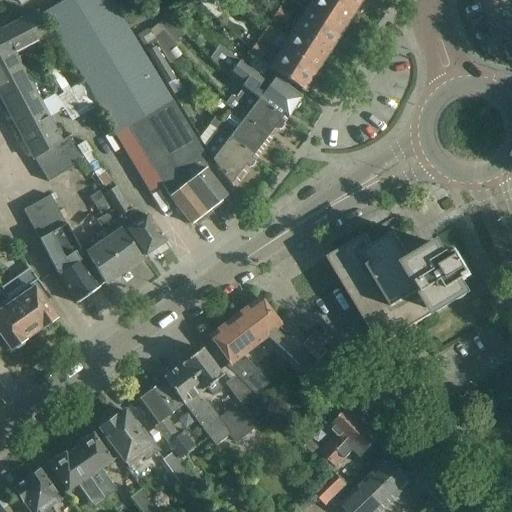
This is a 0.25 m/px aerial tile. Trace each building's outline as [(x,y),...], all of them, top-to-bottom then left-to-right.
[(127,30),(108,0),(64,0),(43,13),(77,72),(83,82),(97,106),(142,181),(156,174),(168,197),(190,225),(226,197),(205,170),(210,166),(127,30)] [(209,0),(199,0),(200,4),(210,13),(216,7),(209,0)] [(340,33),(352,14),(330,0),(313,0),(306,11),(340,33)] [(330,0),(352,14),(360,0),(330,0)] [(291,14),(280,7),(275,14),(276,15),(274,19),(284,25),(291,14)] [(185,8),(165,18),(173,25),(190,16),(185,8)] [(306,11),(293,32),(327,53),(340,33),(306,11)] [(0,34),(0,99),(33,161),(59,145),(45,120),(37,104),(12,56),(48,37),(36,15),(0,34)] [(165,17),(157,24),(174,43),(183,35),(183,34),(173,25),(165,18),(165,17)] [(147,29),(156,44),(156,43),(169,64),(181,56),(175,48),(176,48),(155,25),(149,31),(147,29)] [(281,51),(315,72),(327,53),(293,32),(289,38),(279,32),(278,34),(266,27),(262,33),(264,35),(262,37),(282,50),(281,51)] [(156,44),(147,29),(136,36),(166,84),(173,81),(152,46),(156,44)] [(266,52),(256,44),(249,52),(250,52),(249,53),(259,61),(266,52)] [(258,100),(284,121),(292,109),(295,109),(299,104),(297,101),(300,97),(274,80),(262,96),(259,94),(261,91),(258,89),(261,84),(250,76),(253,73),(239,63),(229,56),(225,61),(210,48),(205,54),(230,75),(229,75),(242,85),(240,88),(243,89),(258,100)] [(315,72),(281,51),(269,70),(303,91),(315,72)] [(51,96),(37,104),(45,120),(59,112),(65,123),(91,109),(79,86),(53,100),(51,96)] [(284,121),(258,100),(243,89),(235,99),(230,96),(229,98),(224,105),(232,111),(231,112),(256,130),(269,140),(277,130),(280,130),(283,126),(282,123),(284,121)] [(216,130),(254,160),(269,140),(256,130),(231,112),(223,124),(214,117),(212,119),(213,120),(210,125),(216,129),(216,130)] [(232,188),(248,168),(251,168),(254,164),(253,161),(254,160),(216,130),(203,148),(212,161),(232,188)] [(59,145),(33,161),(32,162),(46,185),(77,167),(81,164),(65,141),(59,145)] [(102,195),(103,196),(125,231),(143,257),(164,242),(146,216),(136,223),(114,188),(102,195)] [(125,231),(103,196),(99,191),(89,198),(102,217),(96,221),(109,241),(87,256),(104,284),(140,259),(140,258),(125,231)] [(78,250),(50,196),(23,211),(57,276),(75,304),(98,288),(74,254),(78,250)] [(412,262),(395,234),(373,247),(366,234),(327,258),(380,346),(468,293),(462,283),(467,280),(465,278),(471,274),(468,270),(470,269),(462,256),(461,257),(458,253),(452,256),(451,253),(446,256),(439,246),(412,262)] [(45,303),(50,300),(27,268),(0,288),(0,289),(8,301),(18,314),(23,322),(32,334),(55,318),(45,303)] [(224,367),(234,377),(235,376),(250,390),(248,392),(263,407),(255,396),(267,383),(242,355),(248,350),(258,342),(265,337),(296,366),(308,354),(299,345),(279,326),(259,299),(208,337),(229,363),(224,367)] [(32,334),(8,301),(0,306),(0,309),(1,312),(0,312),(0,336),(9,350),(32,334)] [(181,364),(202,391),(221,377),(226,383),(234,377),(224,367),(217,372),(200,350),(181,364)] [(202,391),(181,364),(162,378),(170,389),(169,389),(181,405),(182,404),(214,446),(229,435),(217,419),(204,401),(200,404),(194,397),(202,391)] [(172,412),(181,405),(169,389),(160,397),(154,388),(136,402),(167,444),(178,459),(194,448),(183,431),(175,437),(162,419),(172,412)] [(347,402),(335,391),(320,407),(331,418),(347,402)] [(250,418),(263,407),(248,392),(238,403),(250,418)] [(217,419),(229,435),(236,444),(253,431),(234,405),(217,419)] [(304,446),(324,466),(367,420),(351,405),(328,429),(336,436),(321,451),(310,440),(304,446)] [(112,420),(112,419),(111,419),(109,418),(108,418),(106,419),(105,419),(104,420),(102,421),(102,422),(101,424),(101,425),(101,427),(101,428),(99,429),(110,446),(127,468),(142,457),(145,461),(157,452),(141,429),(138,431),(127,417),(123,411),(112,420)] [(382,435),(367,420),(324,466),(331,473),(336,469),(352,452),(360,459),(382,435)] [(85,436),(80,440),(80,443),(76,445),(78,447),(72,452),(102,492),(105,497),(106,497),(111,505),(113,508),(122,502),(115,491),(112,493),(97,471),(111,461),(106,455),(106,453),(104,454),(91,435),(88,437),(85,436)] [(178,460),(178,459),(167,444),(172,452),(161,461),(181,489),(193,480),(178,460)] [(57,455),(52,459),(52,461),(48,464),(60,481),(67,492),(79,484),(94,505),(105,497),(102,492),(72,452),(65,456),(63,454),(59,457),(57,455)] [(380,511),(411,482),(388,459),(339,506),(344,511),(380,511)] [(59,499),(39,471),(13,489),(29,511),(52,511),(49,506),(59,499)] [(345,488),(334,476),(315,496),(326,507),(345,488)] [(156,511),(140,490),(129,498),(140,511),(156,511)]
